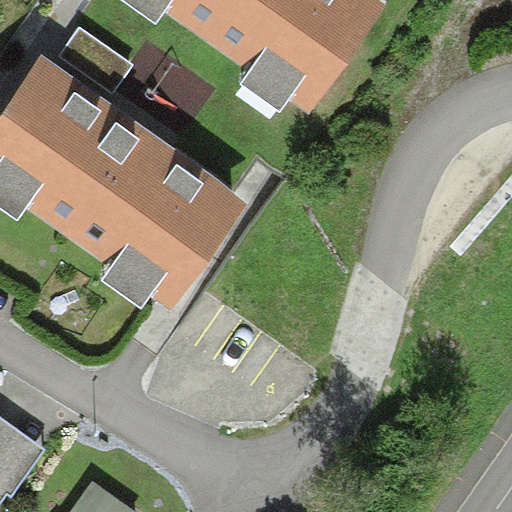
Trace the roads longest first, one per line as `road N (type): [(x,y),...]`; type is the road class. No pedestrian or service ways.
road 1 (residential): [(277,505),(352,386),(385,242),(421,144),(488,97),(511,95)]
road 2 (residential): [(0,342),(277,505)]
